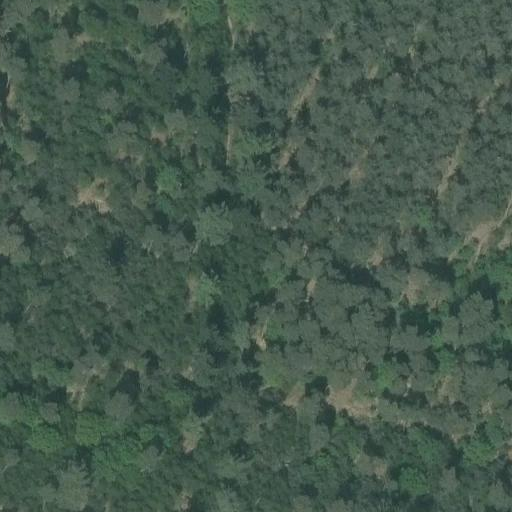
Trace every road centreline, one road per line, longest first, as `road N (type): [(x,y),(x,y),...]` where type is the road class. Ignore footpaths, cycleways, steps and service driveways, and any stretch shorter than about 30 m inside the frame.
road 1 (track): [(204,511),(233,253)]
road 2 (track): [(233,253),(226,0)]
